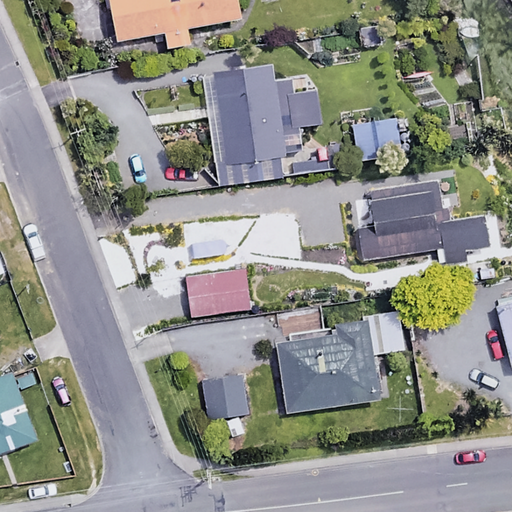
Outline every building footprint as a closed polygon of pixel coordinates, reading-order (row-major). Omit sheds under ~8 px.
[(242,20),(238,0),(109,0),(117,42),(163,34),(165,49),(189,45),(186,30),(242,20)] [(283,176),(271,68),(214,75),(218,111),(211,111),(219,183),(283,176)] [(395,114),(376,117),(379,141),(399,138),(395,114)] [(436,223),(432,183),(369,190),(373,225),(356,227),(359,258),(443,249),(443,253),(488,248),(484,218),(436,223)] [(493,276),(490,258),(462,262),(466,281),(493,276)] [(248,308),(244,269),(186,276),(191,315),(248,308)] [(511,303),(496,308),(511,371),(511,370),(511,303)] [(319,329),(317,308),(274,313),(286,411),(378,400),(369,323),(319,329)] [(401,348),(396,309),(376,312),(381,350),(401,348)] [(0,453),(36,441),(14,375),(0,380),(0,453)] [(241,375),(207,378),(211,417),(245,413),(241,375)]
